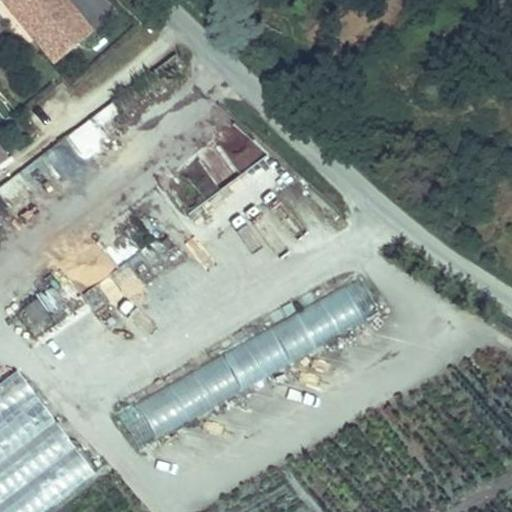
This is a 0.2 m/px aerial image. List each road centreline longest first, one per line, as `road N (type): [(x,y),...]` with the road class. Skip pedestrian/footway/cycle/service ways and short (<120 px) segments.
road 1 (tertiary): [(162,0),(388,213),(511,304)]
road 2 (unknown): [(219,54),(178,118),(6,283),(0,303)]
